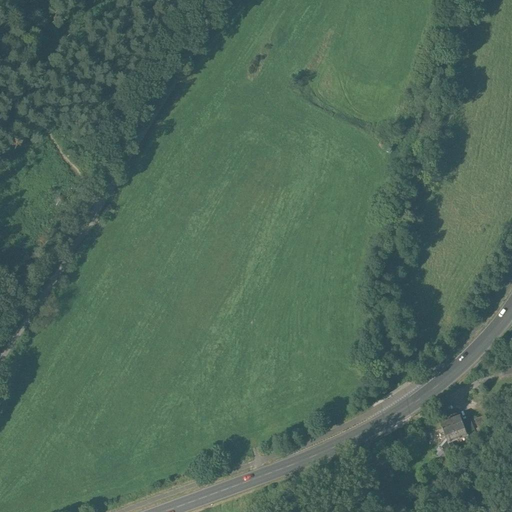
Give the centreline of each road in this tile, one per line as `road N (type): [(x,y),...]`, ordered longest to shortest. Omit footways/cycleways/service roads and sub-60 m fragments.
road 1 (unclassified): [(224,0),(0,359)]
road 2 (primary): [(511,309),(451,373),(378,425),(164,511)]
